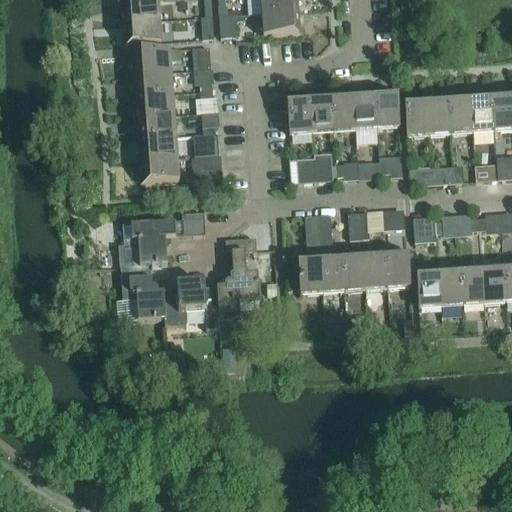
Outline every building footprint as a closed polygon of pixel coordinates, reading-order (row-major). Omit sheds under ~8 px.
[(216,0),(217,11),(224,11),(223,0),(216,0)] [(259,0),(261,18),(296,15),(294,0),(259,0)] [(204,22),(211,21),(210,1),(203,1),(204,22)] [(124,27),(159,25),(157,3),(122,6),(124,27)] [(262,40),(297,38),(296,15),(261,18),(262,40)] [(220,43),(232,42),(235,42),(234,26),(242,26),(241,19),(218,21),(220,43)] [(206,44),(212,43),(213,43),(211,21),(204,22),(206,44)] [(120,50),(160,47),(159,25),(124,27),(125,49),(119,49),(120,50)] [(182,64),(181,53),(128,57),(128,58),(134,58),(135,79),(170,77),(169,65),(182,64)] [(137,101),(172,98),(170,77),(135,79),(137,101)] [(375,134),(398,132),(395,92),(394,92),(394,97),(372,99),(375,134)] [(138,122),(173,120),(172,98),(137,101),(138,122)] [(287,105),(287,99),(286,99),(288,140),(310,138),(308,103),(287,105)] [(353,135),(375,134),(372,99),(351,100),(353,135)] [(493,136),(511,134),(511,99),(491,101),(493,136)] [(333,137),(353,135),(351,100),(330,102),(333,137)] [(405,107),(404,101),(403,101),(406,142),(428,140),(426,105),(405,107)] [(471,137),(493,136),(491,101),(469,102),(471,137)] [(310,138),(333,137),(330,102),(308,103),(310,138)] [(450,139),(471,137),(469,102),(447,104),(450,139)] [(428,140),(450,139),(447,104),(426,105),(428,140)] [(140,144),(175,141),(173,120),(138,122),(140,144)] [(215,145),(214,139),(202,139),(192,140),(194,161),(216,160),(215,145)] [(141,165),(176,163),(175,141),(140,144),(141,165)] [(313,187),(332,186),(330,159),(313,160),(313,163),(312,163),(313,187)] [(401,181),(400,161),(378,162),(379,167),(379,179),(389,179),(389,182),(401,181)] [(497,185),(502,185),(511,184),(511,161),(495,163),(496,168),(496,181),(497,185)] [(137,188),(178,185),(176,163),(141,165),(143,186),(137,187),(137,188)] [(297,188),(302,188),(313,187),(312,163),(296,164),(297,188)] [(441,178),(440,166),(423,167),(423,178),(441,178)] [(336,182),(343,182),(342,170),(335,170),(336,182)] [(236,171),(236,182),(255,181),(255,171),(236,171)] [(381,237),(389,236),(387,216),(379,216),(381,237)] [(361,244),(368,243),(366,217),(359,218),(361,244)] [(205,240),(203,218),(181,219),(181,227),(152,228),(122,230),(123,251),(118,252),(119,271),(139,270),(150,270),(166,269),(165,242),(205,240)] [(349,245),(361,244),(359,218),(347,219),(349,245)] [(328,262),(327,254),(332,252),(329,220),(317,221),(322,297),(343,296),(341,261),(328,262)] [(322,297),(317,221),(304,221),(306,254),(310,255),(311,263),(298,264),(298,258),(296,258),(299,299),(322,297)] [(434,238),(433,226),(433,222),(412,224),(414,248),(435,246),(434,238)] [(434,238),(442,238),(441,226),(433,226),(434,238)] [(246,278),(244,257),(256,256),(255,243),(224,245),(225,258),(230,258),(232,279),(229,279),(230,291),(215,292),(217,321),(240,319),(239,306),(259,305),(257,277),(246,278)] [(387,293),(409,291),(406,251),(405,251),(405,257),(385,258),(387,293)] [(365,294),(387,293),(385,258),(362,260),(365,294)] [(343,296),(365,294),(362,260),(341,261),(343,296)] [(116,306),(117,327),(163,324),(161,301),(163,301),(163,296),(151,297),(150,270),(139,270),(119,271),(121,306),(116,306)] [(504,307),(511,306),(511,271),(502,272),(504,307)] [(416,277),(416,272),(415,272),(418,313),(440,311),(437,276),(416,277)] [(483,308),(504,307),(502,272),(481,273),(483,308)] [(461,310),(483,308),(481,273),(459,275),(461,310)] [(440,311),(461,310),(459,275),(437,276),(440,311)] [(204,292),(203,287),(175,289),(176,300),(163,301),(161,301),(163,324),(164,332),(185,331),(184,316),(203,315),(203,322),(217,321),(215,292),(204,292)]
